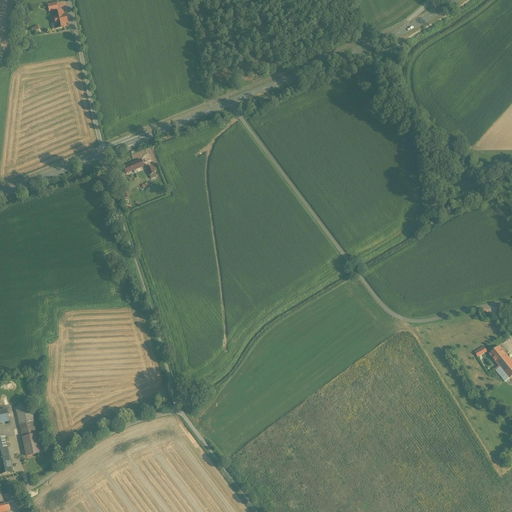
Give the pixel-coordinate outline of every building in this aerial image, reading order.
[(56,3),(48,5),(49,12),(57,10),(56,3)] [(62,12),(52,14),(53,20),(55,19),(57,28),(56,29),(66,27),(65,23),(67,23),(66,18),(64,18),(62,12)] [(141,160),(123,167),(126,174),(144,166),(142,161),(141,160)] [(152,166),(146,168),(150,179),(156,177),(152,166)] [(484,347),(475,352),(478,357),(487,352),(484,347)] [(489,355),(498,365),(508,358),(499,347),(489,355)] [(511,362),(508,358),(498,365),(499,366),(495,369),(505,382),(511,376),(511,362)] [(30,404),(15,407),(22,437),(37,434),(36,431),(30,404)] [(7,409),(0,410),(0,422),(9,421),(7,409)] [(37,434),(22,437),(26,456),(41,453),(37,437),(37,434)] [(6,444),(0,444),(0,474),(13,472),(6,444)] [(32,502),(27,494),(24,496),(29,504),(32,502)]
